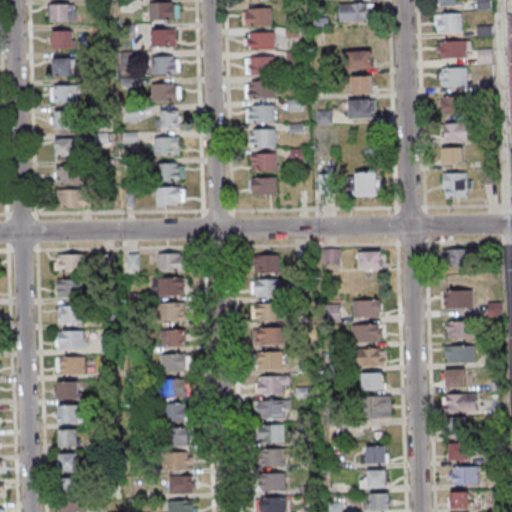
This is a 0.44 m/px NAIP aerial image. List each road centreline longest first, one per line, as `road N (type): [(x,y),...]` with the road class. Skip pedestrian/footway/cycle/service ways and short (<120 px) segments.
road 1 (residential): [(231,511),(211,0)]
road 2 (residential): [(424,511),(405,0)]
road 3 (residential): [(35,511),(17,0)]
road 4 (residential): [(0,233),(511,223)]
